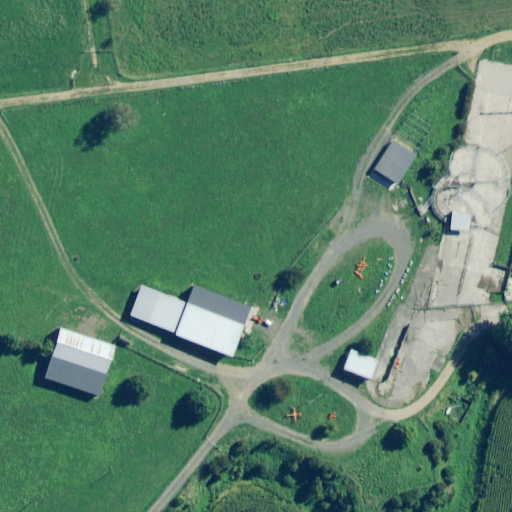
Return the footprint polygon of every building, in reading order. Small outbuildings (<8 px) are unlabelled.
[(465,213),(449,212),(448,231),(465,232),(465,213)] [(241,325),(138,287),(127,317),(172,334),(171,336),(228,358),(241,325)] [(112,347),(56,329),(46,358),(102,376),(112,347)] [(425,338),(406,333),(404,344),(423,348),(425,338)] [(373,361),(346,351),(339,371),(366,380),(373,361)]
